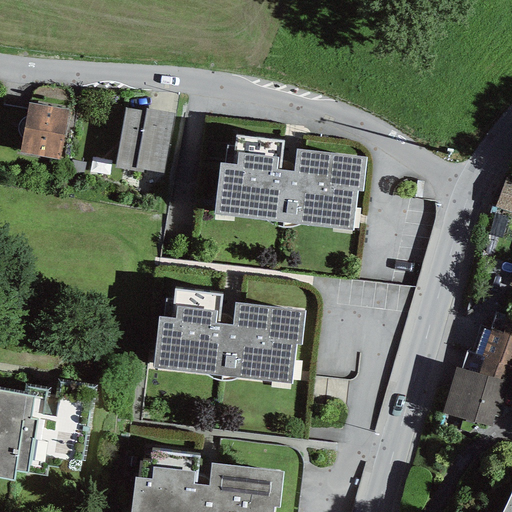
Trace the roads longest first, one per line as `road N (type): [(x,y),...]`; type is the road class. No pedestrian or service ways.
road 1 (residential): [(455,188),(330,119),(226,90),(0,63)]
road 2 (unclassified): [(455,188),(429,257),(373,511)]
